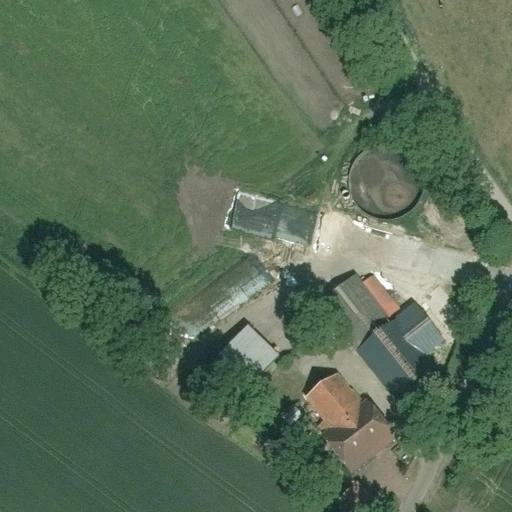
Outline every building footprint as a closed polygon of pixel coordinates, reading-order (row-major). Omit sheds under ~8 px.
[(349,173),(346,185),(347,197),(352,208),(360,217),(370,223),(383,226),(396,224),(408,218),(417,209),(422,197),(423,184),(419,171),(412,160),(401,153),(388,149),(375,150),(364,155),(355,163),(349,173)] [(351,281),(327,301),(355,334),(342,345),(395,407),(433,374),(411,349),(430,332),(411,311),(392,327),(383,317),(396,307),(374,282),(361,293),(351,281)] [(203,376),(234,405),(283,355),(252,325),(203,376)] [(324,454),(352,480),(391,439),(375,424),(377,423),(328,377),(296,411),(333,445),(324,454)] [(372,511),(352,492),(333,511),(334,511),(372,511)]
